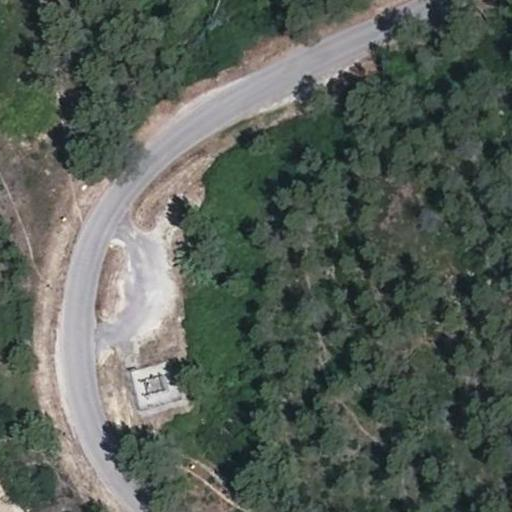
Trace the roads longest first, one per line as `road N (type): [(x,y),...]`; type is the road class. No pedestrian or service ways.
road 1 (tertiary): [(141,511),(108,468),(73,380),(68,302),(89,244),(139,170),(192,118),(443,0)]
road 2 (track): [(100,229),(62,106),(42,0)]
